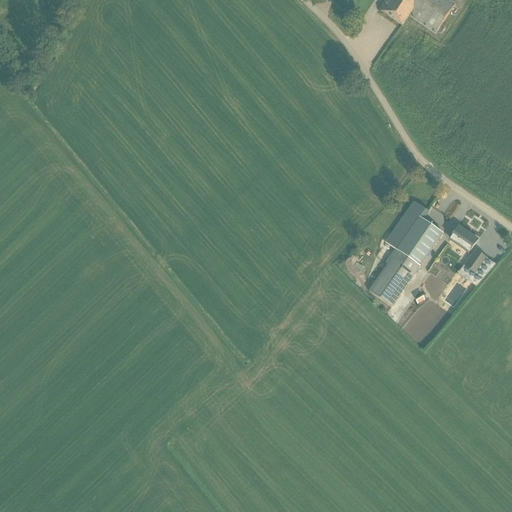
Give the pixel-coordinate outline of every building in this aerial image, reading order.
[(386,0),(385,3),(379,11),(402,27),(409,17),(435,35),(455,6),(446,0),(386,0)] [(424,222),(424,221),(430,213),(413,202),(385,243),(395,250),(385,265),(387,266),(369,292),(392,309),(443,235),(424,222)] [(458,229),(453,237),(450,241),(469,254),(478,241),(471,236),(470,237),(458,229)] [(475,252),(464,268),(473,274),(467,282),(476,288),(495,266),(488,260),(475,252)] [(454,297),(448,292),(444,297),(451,301),(454,297)] [(420,293),(414,296),(417,302),(422,299),(420,293)]
